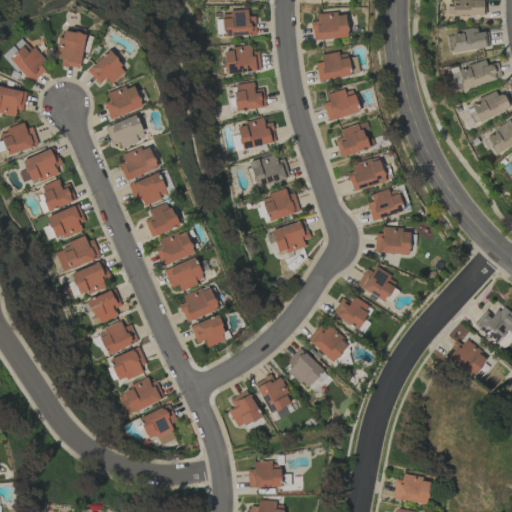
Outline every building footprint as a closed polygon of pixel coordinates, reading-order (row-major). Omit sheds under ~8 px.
[(446,5),(446,15),(484,15),(484,0),(457,0),(458,6),(446,5)] [(255,36),(255,16),(247,16),(247,10),(229,10),(230,19),(222,19),(222,36),(255,36)] [(316,14),(317,21),(311,22),(312,40),(347,38),(345,12),(316,14)] [(488,48),(487,31),(476,33),(476,30),(446,33),(448,52),(488,48)] [(84,33),(60,31),(57,65),(80,68),(84,33)] [(44,61),(27,42),(9,60),(31,83),(44,71),(39,65),(44,61)] [(226,75),(260,70),(257,51),(251,52),(250,46),(222,50),(226,75)] [(125,70),(107,51),(86,71),(98,84),(105,79),(110,84),(125,70)] [(318,82),(359,73),(355,56),(347,58),(345,51),(320,56),(321,62),(314,64),(318,82)] [(501,80),(497,63),(485,65),(484,62),(456,67),(449,68),(454,89),(501,80)] [(236,111),(265,107),(262,89),(253,90),(253,82),(233,85),(236,111)] [(133,85),(105,93),(108,101),(103,103),(108,118),(140,109),(133,85)] [(25,92),(0,87),(0,112),(14,115),(15,109),(22,111),(25,92)] [(358,111),(350,87),(326,96),(328,102),(322,104),(327,121),(358,111)] [(505,92),(496,96),(495,92),(469,103),(478,122),(511,107),(505,92)] [(118,143),(120,148),(144,138),(135,115),(104,127),(111,145),(118,143)] [(241,150),(275,141),(271,123),(263,124),(262,119),(235,125),(241,150)] [(511,143),(511,124),(511,125),(508,120),(484,137),(495,155),(511,143)] [(340,158),(367,148),(358,123),(339,130),(341,137),(333,140),(340,158)] [(37,145),(31,127),(25,129),(23,124),(0,130),(0,137),(6,156),(37,145)] [(147,145),(121,156),(123,162),(118,164),(125,180),(156,168),(147,145)] [(59,165),(54,149),(21,159),(24,170),(18,172),(22,184),(57,174),(54,167),(59,165)] [(289,177),(282,158),(276,160),(274,154),(248,163),(256,188),(289,177)] [(351,192),(384,182),(377,157),(350,165),(352,172),(346,174),(351,192)] [(140,198),(142,205),(166,195),(157,172),(127,185),(133,201),(140,198)] [(60,186),(57,179),(38,187),(48,211),(75,200),(68,183),(60,186)] [(370,220),(402,213),(398,194),(389,196),(387,189),(371,193),(373,202),(367,203),(370,220)] [(286,195),(284,190),(260,197),(267,221),(299,212),(293,193),(286,195)] [(150,217),(143,220),(150,237),(177,227),(168,202),(147,209),(150,217)] [(84,221),(77,204),(45,216),(55,240),(81,230),(78,224),(84,221)] [(302,240),(309,238),(303,220),(270,231),(278,255),(304,246),(302,240)] [(381,234),(375,234),(374,253),(408,254),(409,229),(381,229),(381,234)] [(185,231),(154,240),(162,264),(193,255),(185,231)] [(52,252),(63,273),(99,256),(92,239),(86,242),(84,237),(52,252)] [(170,288),(177,285),(179,290),(203,281),(194,258),(163,269),(170,288)] [(79,296),(111,282),(101,260),(69,274),(79,296)] [(364,268),(355,287),(385,301),(395,278),(373,269),(372,272),(364,268)] [(184,302),(178,305),(185,322),(217,309),(208,286),(182,296),(184,302)] [(113,309),(120,306),(114,289),(87,299),(96,324),(116,316),(113,309)] [(369,307),(353,297),(349,303),(341,298),(331,314),(356,329),(369,307)] [(507,331),(511,335),(511,333),(511,314),(503,305),(491,317),(485,311),(473,322),(493,344),(507,331)] [(204,340),(206,346),(224,340),(217,316),(189,325),(195,343),(204,340)] [(106,355),(137,342),(129,324),(122,327),(120,322),(96,332),(106,355)] [(348,345),(324,323),(308,341),(331,363),(348,345)] [(461,345),(454,341),(444,359),(473,376),(486,355),(463,342),(461,345)] [(109,357),(116,382),(142,374),(139,366),(144,365),(139,348),(109,357)] [(322,370),(298,348),(285,361),(291,367),(286,371),(305,388),(322,370)] [(279,377),(272,381),(270,376),(254,383),(268,413),(290,403),(279,377)] [(117,392),(126,414),(163,398),(155,381),(149,383),(147,379),(117,392)] [(227,411),(237,429),(260,415),(245,390),(229,400),(233,407),(227,411)] [(147,439),(155,435),(160,445),(175,438),(168,424),(175,421),(168,404),(138,418),(147,439)] [(247,488),(280,486),(279,461),(252,463),(252,469),(246,470),(247,488)] [(425,504),(429,479),(402,475),(401,480),(394,479),(391,499),(425,504)] [(275,510),(275,501),(256,500),(256,506),(249,506),(248,511),(281,511),(282,510),(275,510)]
